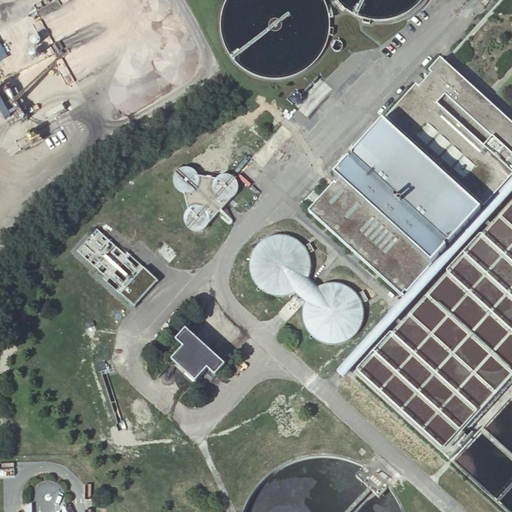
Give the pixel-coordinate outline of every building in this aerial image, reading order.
[(511,0),(505,0),(444,67),(511,128),(511,0)] [(342,48),(342,46),(341,45),(340,43),(338,42),(336,42),(334,42),(333,43),(331,45),(331,46),(331,48),(331,50),(332,51),(334,53),(335,53),(337,53),(339,53),(340,52),(341,50),(342,48)] [(483,212),(511,180),(511,128),(444,67),(441,64),(429,77),(433,80),(420,94),(416,91),(386,124),(483,212)] [(301,101),(301,99),(301,98),(299,96),(298,95),(296,95),(294,95),(292,96),(291,98),(290,99),(290,101),(291,103),(292,104),(293,106),(295,106),(297,106),(298,106),(300,105),(301,103),(301,101)] [(339,186),(432,269),(480,216),(383,129),(335,182),(339,186)] [(178,194),(180,195),(183,196),(186,196),(188,195),(191,194),(193,193),(195,191),(196,189),(197,186),(198,184),(197,181),(197,178),(195,176),(194,174),(191,172),(188,171),(184,171),(181,172),(178,173),(176,175),(174,178),(173,181),(173,185),(174,188),(175,191),(178,193),(178,194)] [(208,223),(227,203),(223,203),(221,202),(218,201),(215,199),(214,197),(212,194),(212,191),(212,188),(213,185),(214,183),(217,180),(218,180),(195,176),(197,178),(197,181),(198,184),(197,186),(196,189),(195,191),(193,193),(191,194),(188,195),(186,196),(183,196),(180,195),(178,194),(185,216),(186,214),(188,212),(191,211),(194,210),(196,210),(199,210),(202,211),(204,213),(206,215),(207,217),(208,220),(208,223)] [(227,203),(229,202),(232,200),(234,198),(235,196),(236,193),(237,191),(237,188),(236,185),(234,183),(232,181),(230,179),(228,178),(225,178),(222,178),(219,179),(218,180),(217,180),(214,183),(213,185),(212,188),(212,191),(212,194),(214,197),(215,199),(218,201),(221,202),(223,203),(227,203)] [(511,183),(335,378),(343,384),(511,198),(511,183)] [(432,269),(339,186),(336,190),(334,188),(308,216),(403,301),(432,269)] [(188,212),(186,214),(185,216),(183,219),(183,223),(184,226),(185,229),(187,231),(190,233),(193,234),(196,234),(199,234),(202,233),(205,231),(206,228),(208,225),(208,223),(208,220),(207,217),(206,215),(204,213),(202,211),(199,210),(196,210),(194,210),(191,211),(188,212)] [(74,254),(133,308),(155,283),(96,229),(74,254)] [(278,237),(274,237),(270,238),(267,239),(264,241),(260,243),(258,245),(255,248),(253,251),(251,255),(250,258),(249,262),(249,266),(249,269),(249,273),(250,277),(251,280),(253,283),(256,287),(258,289),(261,292),(264,294),(268,295),(271,297),(275,297),(279,298),(282,297),(286,297),(290,295),(294,294),(297,292),(300,289),(303,286),(305,283),(307,280),(308,276),(309,273),(310,269),(309,265),(309,261),(308,257),(306,254),(305,250),(302,247),(299,244),(296,242),(293,240),(290,238),(286,237),(282,237),(278,237)] [(317,289),(307,280),(305,283),(303,286),(300,289),(297,292),(294,294),(304,302),(306,299),(308,295),(311,293),(314,290),(317,289)] [(308,295),(306,299),(304,302),(302,307),(301,311),(301,315),(301,320),(302,324),(304,328),(306,332),(308,336),(311,339),(315,342),(319,344),(323,345),(327,346),(332,347),(336,346),(341,346),(345,344),(349,342),(352,339),(356,336),(358,333),(360,329),(362,325),(363,321),(363,317),(363,314),(363,310),(362,306),(360,302),(358,299),(356,296),(353,293),(350,291),(347,289),(344,287),(340,286),(336,285),(332,285),(328,285),(325,286),(321,287),(317,288),(317,289),(314,290),(311,293),(308,295)] [(223,371),(184,336),(174,346),(182,353),(170,366),(194,387),(206,374),(214,381),(223,371)]
